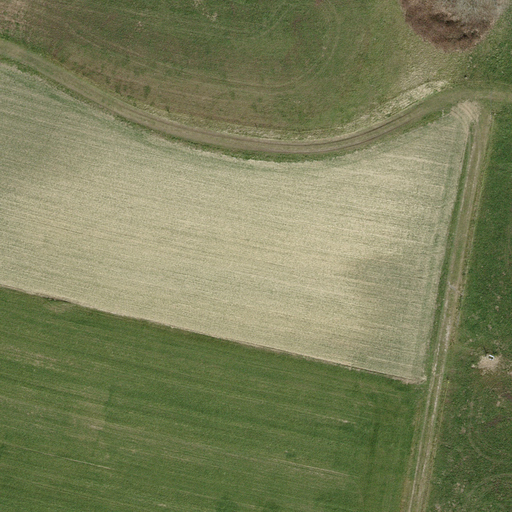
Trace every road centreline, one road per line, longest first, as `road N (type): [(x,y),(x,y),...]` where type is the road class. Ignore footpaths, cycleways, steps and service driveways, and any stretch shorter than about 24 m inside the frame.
road 1 (track): [(0,48),(127,113),(258,143),(316,148),(472,92),(511,102)]
road 2 (track): [(414,511),(490,95)]
